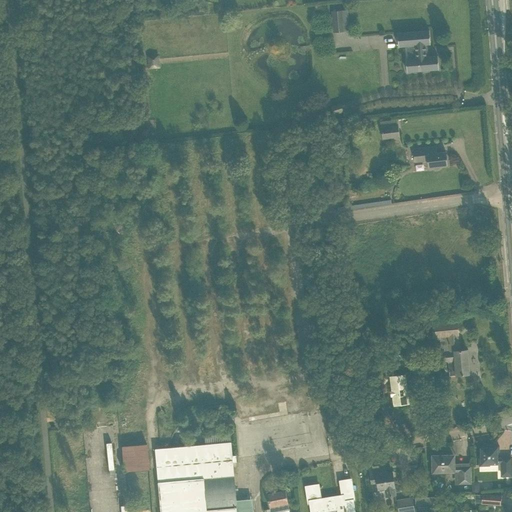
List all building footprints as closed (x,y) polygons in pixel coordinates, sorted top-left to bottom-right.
[(347,9),(331,11),(333,32),(349,31),(347,9)] [(429,30),(397,33),(398,47),(413,46),(414,58),(405,58),(406,72),(423,71),(423,72),(425,72),(427,72),(429,72),(429,71),(438,70),(437,56),(428,57),(427,45),(430,44),(429,30)] [(159,55),(147,56),(148,69),(160,68),(159,55)] [(379,127),(381,140),(399,137),(396,118),(380,121),(381,127),(379,127)] [(433,153),(432,147),(422,148),(413,149),(415,162),(428,160),(428,168),(432,167),(434,169),(435,169),(436,169),(438,169),(439,168),(440,166),(447,166),(445,152),(433,153)] [(429,335),(429,341),(440,340),(440,348),(448,348),(449,351),(444,352),(445,361),(448,361),(449,376),(469,374),(467,350),(459,350),(458,335),(457,322),(425,325),(426,335),(429,335)] [(387,343),(387,352),(403,353),(402,365),(415,365),(415,345),(403,345),(403,343),(387,343)] [(404,375),(390,377),(394,405),(408,403),(404,375)] [(196,418),(195,410),(185,411),(186,420),(196,418)] [(231,442),(160,448),(155,449),(160,511),(252,511),(252,505),(248,506),(247,499),(236,500),(231,442)] [(149,469),(147,444),(121,446),(124,471),(149,469)] [(479,456),(479,466),(490,466),(490,464),(497,464),(497,463),(501,463),(501,476),(511,475),(511,457),(501,458),(497,458),(497,453),(499,453),(499,445),(491,446),(491,448),(481,448),(481,456),(479,456)] [(470,472),(470,466),(454,467),(454,458),(452,458),(451,457),(451,455),(432,455),(432,465),(432,472),(454,472),(454,471),(458,471),(459,484),(471,483),(470,472)] [(371,484),(377,483),(378,488),(385,487),(386,496),(395,494),(394,486),(392,472),(384,474),(382,464),(368,466),(371,484)] [(306,487),(307,496),(308,504),(310,504),(311,511),(325,511),(338,510),(338,511),(354,511),(352,500),(354,499),(351,479),(340,481),(342,498),(321,501),(318,485),(306,487)] [(264,511),(278,511),(279,511),(288,511),(288,510),(289,510),(285,491),(267,494),(270,509),(264,510),(264,511)] [(481,503),(490,504),(500,505),(501,496),(482,494),(481,503)] [(412,498),(397,500),(399,511),(413,511),(414,511),(412,498)]
